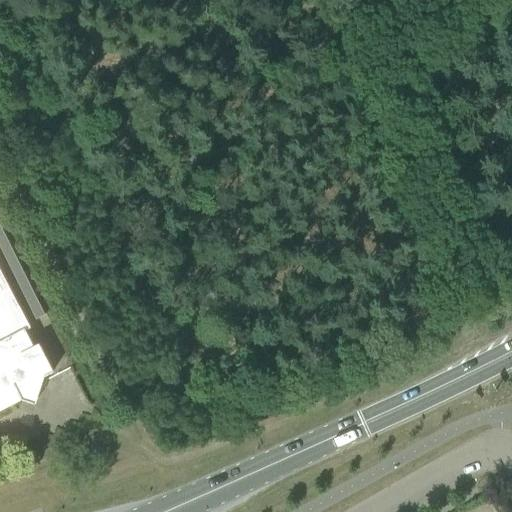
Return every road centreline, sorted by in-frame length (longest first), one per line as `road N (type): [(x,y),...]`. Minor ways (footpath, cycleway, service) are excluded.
road 1 (secondary): [(511,352),(165,511)]
road 2 (unclassified): [(378,511),(498,454)]
